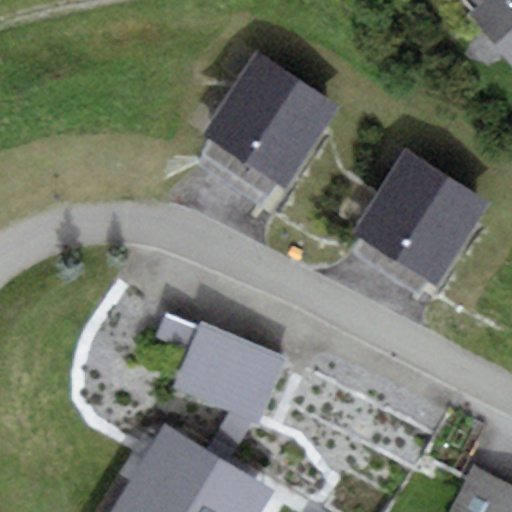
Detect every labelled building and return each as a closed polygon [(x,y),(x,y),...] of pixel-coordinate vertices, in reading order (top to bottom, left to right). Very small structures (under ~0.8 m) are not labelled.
[(347,120),(264,68),(217,144),(301,195),(347,120)] [(497,209),(406,155),(363,228),(454,282),(497,209)] [(295,353),(206,318),(181,381),(270,416),(295,353)] [(271,511),(286,488),(169,422),(118,511),(271,511)] [(511,511),(511,476),(489,467),(468,511),(511,511)]
